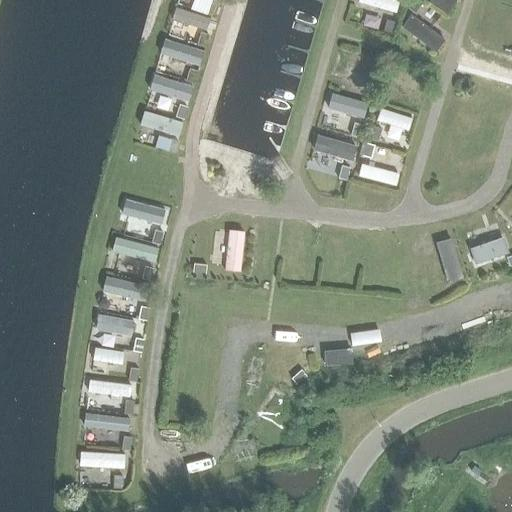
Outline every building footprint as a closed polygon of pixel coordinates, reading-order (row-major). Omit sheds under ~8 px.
[(360,0),(360,1),(399,13),(403,0),(360,0)] [(451,0),(427,0),(447,15),(456,3),(451,0)] [(209,20),(176,9),(172,20),(205,31),(209,20)] [(411,17),(402,29),(435,53),(444,41),(411,17)] [(203,53),(165,41),(160,54),(198,67),(203,53)] [(339,65),(372,74),(376,62),(342,52),(339,65)] [(191,88),(153,76),(149,90),(187,102),(191,88)] [(387,98),(417,107),(421,94),(392,85),(387,98)] [(472,122),(511,107),(511,99),(508,89),(466,105),(472,122)] [(328,110),(362,120),(366,106),(332,96),(328,110)] [(380,110),(376,122),(405,131),(409,119),(380,110)] [(181,124),(143,113),(140,126),(178,137),(181,124)] [(497,133),(454,147),(460,164),(502,149),(497,133)] [(161,135),(158,147),(172,151),(176,139),(161,135)] [(314,152),(351,163),(355,149),(318,138),(314,152)] [(401,164),(404,152),(365,142),(362,154),(401,164)] [(362,165),(358,177),(392,186),(396,174),(362,165)] [(486,174),(443,191),(449,206),(492,189),(486,174)] [(164,211),(126,201),(122,215),(160,225),(164,211)] [(239,273),(244,234),(228,232),(224,272),(239,273)] [(157,250),(116,239),(112,253),(154,263),(157,250)] [(461,279),(450,240),(436,244),(447,283),(461,279)] [(469,250),(474,265),(506,254),(501,240),(469,250)] [(145,287),(106,278),(102,293),(141,302),(145,287)] [(135,301),(131,315),(148,320),(152,307),(135,301)] [(132,322),(98,316),(95,331),(129,337),(132,322)] [(122,353),(94,349),(93,360),(120,365),(122,353)] [(129,386),(89,382),(88,393),(128,397),(129,386)] [(273,447),(293,401),(275,393),(255,439),(273,447)] [(215,465),(237,419),(217,409),(195,455),(215,465)] [(128,420),(84,415),(83,427),(127,432),(128,420)] [(123,456),(80,454),(79,467),(122,469),(123,456)]
